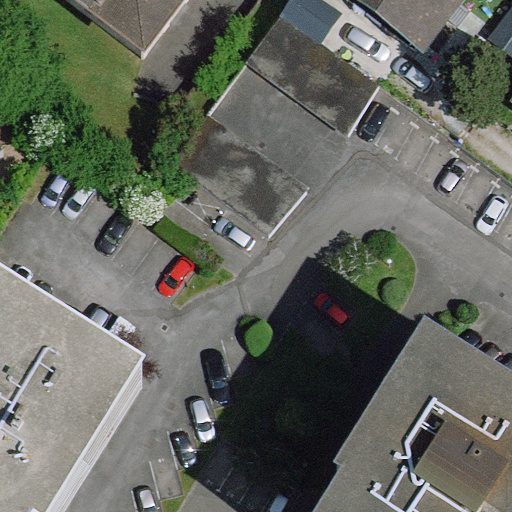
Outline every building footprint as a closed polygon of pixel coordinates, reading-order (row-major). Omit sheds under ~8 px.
[(183,0),(78,0),(145,51),(183,0)] [(449,0),(363,0),(417,42),(449,0)] [(282,14),(248,63),(348,135),(382,88),(282,14)] [(169,165),(268,237),(307,191),(206,118),(169,165)] [(0,511),(61,511),(139,387),(0,300),(0,511)] [(511,511),(511,395),(435,348),(425,342),(338,484),(344,488),(330,511),(329,511),(511,511)]
